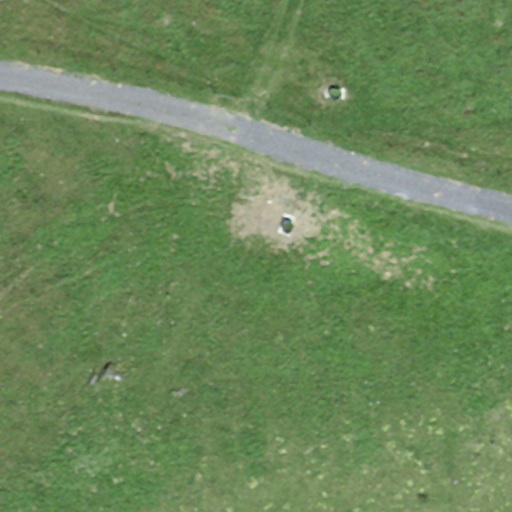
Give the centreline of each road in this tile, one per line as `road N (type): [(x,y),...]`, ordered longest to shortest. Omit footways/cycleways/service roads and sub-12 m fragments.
road 1 (track): [(0,77),(244,131),(511,206)]
road 2 (track): [(291,0),(244,131)]
